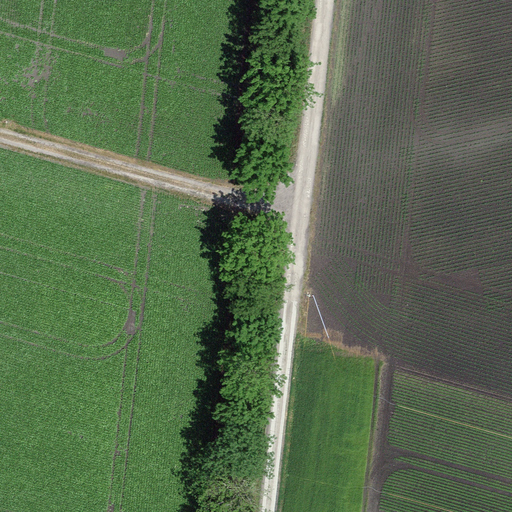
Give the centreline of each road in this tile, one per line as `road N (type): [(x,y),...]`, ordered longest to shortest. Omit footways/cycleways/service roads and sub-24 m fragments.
road 1 (track): [(301,220),(0,135)]
road 2 (track): [(301,220),(269,511)]
road 3 (track): [(325,0),(301,220)]
